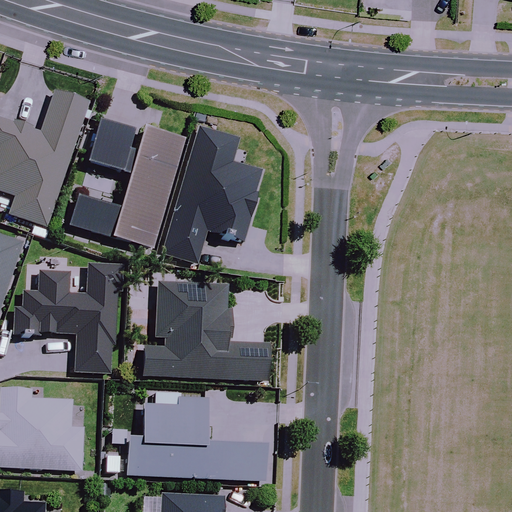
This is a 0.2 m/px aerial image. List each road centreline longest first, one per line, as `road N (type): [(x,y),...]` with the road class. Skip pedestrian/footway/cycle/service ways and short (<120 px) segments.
road 1 (residential): [(338,77),(318,511)]
road 2 (secondary): [(338,77),(257,66),(35,0)]
road 3 (secondary): [(511,84),(338,77)]
